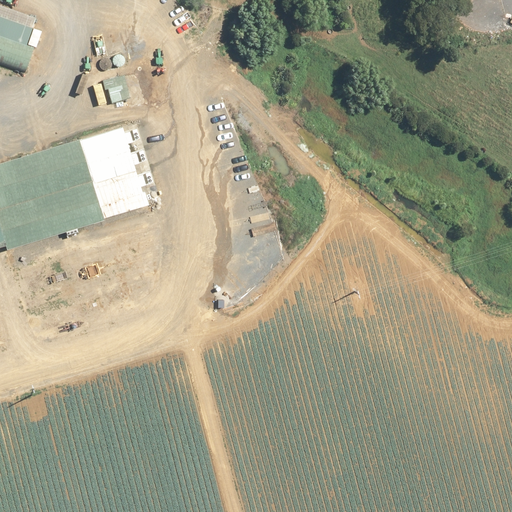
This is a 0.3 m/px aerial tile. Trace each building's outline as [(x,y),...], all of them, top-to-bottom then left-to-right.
[(0,63),(29,73),(36,50),(26,47),(34,24),(0,12),(0,63)] [(133,97),(128,83),(109,89),(113,104),(133,97)] [(118,128),(0,165),(0,248),(142,203),(118,128)] [(157,259),(147,226),(82,246),(93,279),(157,259)] [(78,283),(68,251),(5,270),(15,303),(78,283)] [(170,304),(160,270),(96,290),(106,323),(170,304)] [(92,329),(82,295),(19,315),(29,348),(92,329)] [(0,357),(13,353),(3,320),(0,320),(0,357)]
